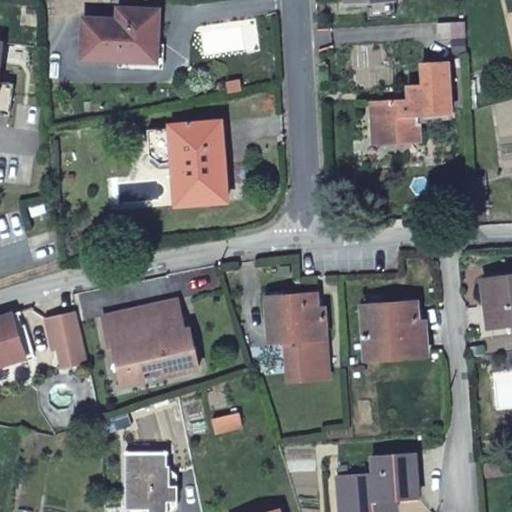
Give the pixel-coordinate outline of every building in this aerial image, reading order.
[(155,61),(158,23),(152,22),(152,10),(119,9),(118,20),(84,18),(82,57),(155,61)] [(464,21),(438,23),(439,37),(465,36),(464,21)] [(0,109),(8,111),(8,109),(12,81),(0,78),(0,52),(2,38),(0,37),(0,109)] [(407,100),(374,102),(376,143),(417,141),(416,115),(449,113),(446,63),(421,64),(421,86),(407,87),(407,100)] [(215,164),(224,163),(221,121),(212,122),(215,164)] [(227,201),(224,163),(215,164),(212,122),(170,125),(148,129),(150,162),(159,169),(173,168),(176,205),(227,201)] [(483,187),(473,188),(474,205),(485,204),(483,187)] [(511,274),(484,278),(490,324),(508,321),(511,320),(511,274)] [(266,294),(269,337),(287,336),(290,376),(330,373),(325,305),(317,305),(316,291),(266,294)] [(180,295),(102,313),(109,345),(113,344),(121,383),(145,378),(143,368),(161,363),(163,373),(200,365),(192,325),(186,326),(180,295)] [(414,299),(362,303),(365,355),(426,350),(424,318),(415,318),(414,299)] [(87,358),(76,309),(47,315),(53,346),(59,344),(63,363),(87,358)] [(16,322),(12,310),(0,314),(0,362),(26,355),(34,353),(24,320),(16,322)] [(239,409),(214,415),(217,429),(242,423),(239,409)] [(126,451),(128,505),(148,506),(148,511),(166,511),(167,499),(171,499),(172,483),(167,483),(166,450),(126,451)] [(415,453),(374,455),(375,473),(343,475),(345,511),(396,508),(396,493),(417,492),(415,453)]
